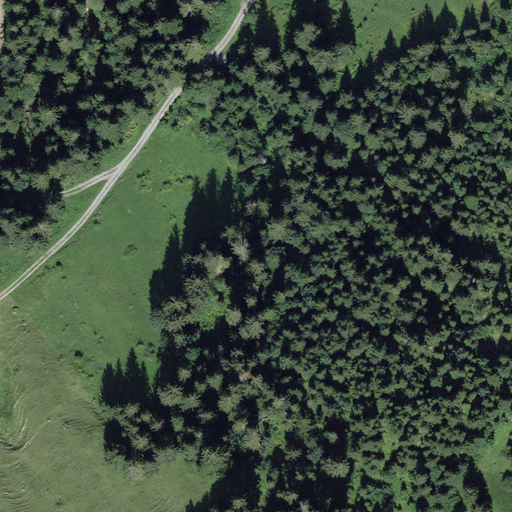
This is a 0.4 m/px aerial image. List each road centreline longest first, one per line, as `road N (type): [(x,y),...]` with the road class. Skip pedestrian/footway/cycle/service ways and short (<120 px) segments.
road 1 (track): [(253,0),(66,239),(0,297)]
road 2 (track): [(123,167),(61,195),(0,208)]
road 3 (track): [(0,109),(33,71),(27,0)]
